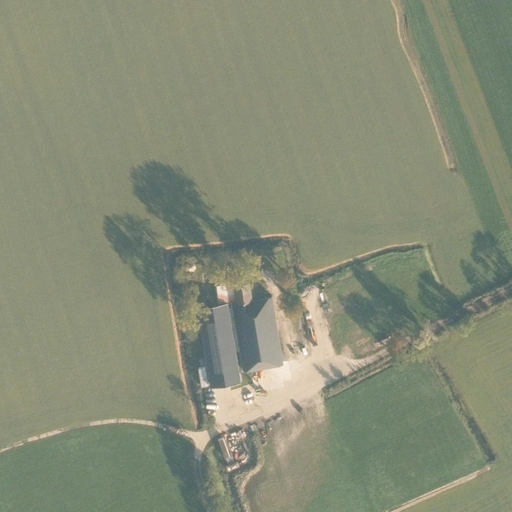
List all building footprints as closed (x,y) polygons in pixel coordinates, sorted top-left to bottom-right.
[(235,282),(225,283),(228,300),(236,299),(236,301),(251,298),(251,295),(251,294),(250,295),(249,290),(250,290),(249,280),(242,281),(241,278),(235,279),(235,282)] [(283,363),(271,295),(251,298),(236,301),(231,301),(243,369),(282,363),(283,363)] [(240,380),(227,301),(197,306),(210,385),(212,385),(212,384),(220,383),(220,384),(221,383),(229,382),(240,380)] [(155,393),(182,388),(181,381),(154,387),(155,393)] [(366,511),(309,403),(265,426),(309,511),(366,511)]
